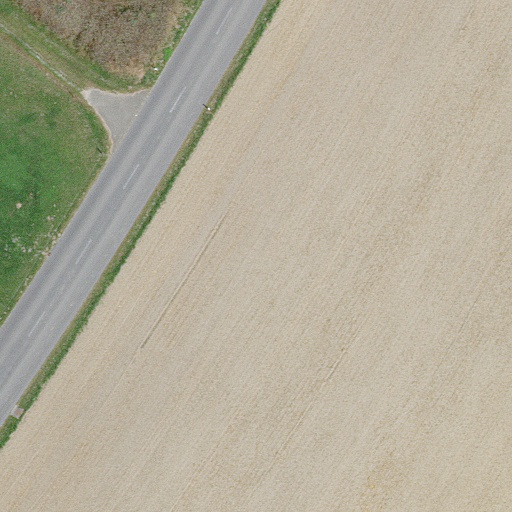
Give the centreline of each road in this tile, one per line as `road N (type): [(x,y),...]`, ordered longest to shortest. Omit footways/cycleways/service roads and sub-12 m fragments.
road 1 (tertiary): [(0,360),(216,0)]
road 2 (track): [(9,0),(148,113)]
